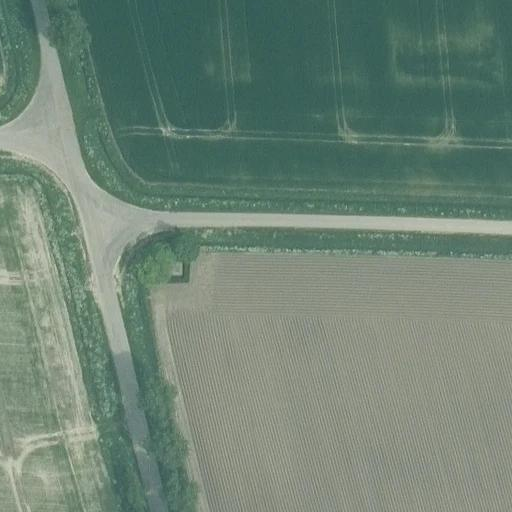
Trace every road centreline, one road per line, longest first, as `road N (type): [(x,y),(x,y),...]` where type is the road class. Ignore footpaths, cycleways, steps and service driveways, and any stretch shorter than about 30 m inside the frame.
road 1 (unclassified): [(93,236),(169,219),(511,230)]
road 2 (unclassified): [(164,511),(93,236)]
road 3 (unclassified): [(70,142),(35,0)]
